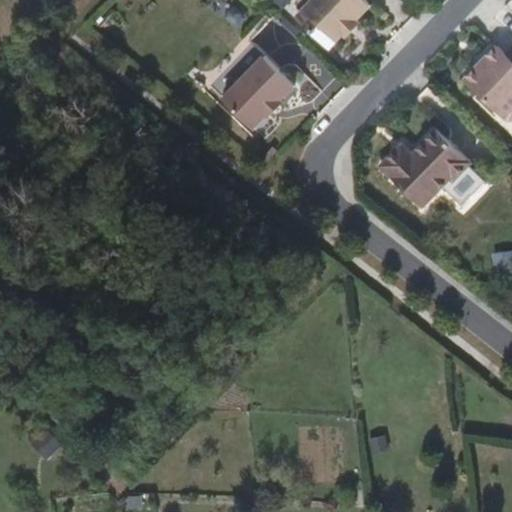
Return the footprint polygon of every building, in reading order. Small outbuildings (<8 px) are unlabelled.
[(297,18),(331,50),(345,35),(358,21),(372,6),(364,0),(299,0),(298,2),(298,9),(302,13),(297,18)] [(348,37),(361,24),(358,21),(345,35),(348,37)] [(498,46),(465,80),(505,118),(506,118),(509,121),(511,120),(511,49),(507,55),(498,46)] [(225,100),(255,130),(269,116),(271,117),(285,104),(283,102),(297,87),(267,58),(245,80),(238,80),(228,91),(228,98),(225,100)] [(452,179),(455,181),(473,163),(438,129),(414,154),(407,161),(396,151),(381,166),(423,208),(452,179)] [(414,154),(403,143),(396,151),(407,161),(414,154)] [(55,457),(63,438),(38,428),(30,447),(55,457)]
